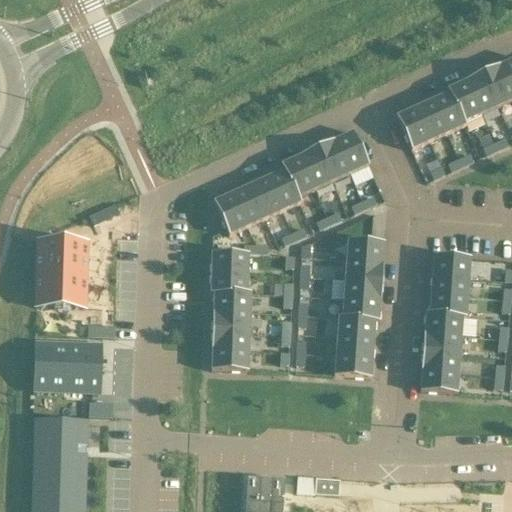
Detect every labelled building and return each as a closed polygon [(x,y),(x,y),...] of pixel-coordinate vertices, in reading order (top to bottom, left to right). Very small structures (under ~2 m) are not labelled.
[(511,62),(499,69),(511,96),(511,62)] [(511,104),(511,96),(499,69),(482,77),(497,111),(511,104)] [(497,111),(482,77),(464,85),(480,119),(497,111)] [(446,93),(448,96),(462,126),(463,126),(480,119),(464,85),(446,93)] [(448,96),(431,104),(446,138),(465,129),(463,126),(462,126),(448,96)] [(429,146),(446,138),(431,104),(414,112),(429,146)] [(429,146),(414,112),(395,120),(411,154),(429,146)] [(352,136),(333,144),(349,178),(354,189),(372,181),(367,170),(352,136)] [(504,142),(493,147),(496,155),(507,150),(504,142)] [(316,152),(331,186),(349,178),(333,144),(316,152)] [(485,160),(496,155),(493,147),(482,152),(485,160)] [(298,160),(314,194),(331,186),(316,152),(298,160)] [(469,158),(458,163),(461,171),(472,166),(469,158)] [(314,194),(298,160),(280,168),(282,174),(283,173),(297,202),(297,201),(314,194)] [(461,171),(458,163),(447,168),(450,175),(461,171)] [(440,171),(429,176),(433,183),(444,178),(440,171)] [(282,174),(266,181),(281,215),(300,207),(297,201),(297,202),(283,173),(282,174)] [(264,223),(281,215),(266,181),(248,189),(264,223)] [(248,189),(231,197),(246,231),(264,223),(248,189)] [(228,239),(246,231),(231,197),(213,205),(228,239)] [(372,200),(361,205),(365,213),(376,208),(372,200)] [(354,218),(365,213),(361,205),(350,210),(354,218)] [(337,216),(326,221),(330,229),(341,224),(337,216)] [(319,234),(330,229),(326,221),(315,226),(319,234)] [(302,232),(291,237),(295,245),(306,240),(302,232)] [(284,250),(295,245),(291,237),(281,242),(284,250)] [(37,243),(35,310),(84,312),(86,245),(37,243)] [(382,267),(383,247),(346,244),(345,264),(382,267)] [(243,249),(243,257),(255,258),(255,249),(243,249)] [(267,250),(255,249),(255,258),(267,258),(267,250)] [(309,250),(301,250),(300,262),(308,262),(309,250)] [(210,277),(247,278),(248,258),(210,257),(210,277)] [(431,280),(468,282),(469,262),(432,259),(432,260),(431,280)] [(293,260),(284,260),(284,272),(292,272),(293,260)] [(343,283),(381,286),(382,267),(345,264),(343,283)] [(300,269),(299,281),(307,281),(308,269),(300,269)] [(246,298),(246,296),(247,278),(210,277),(209,297),(212,297),(213,296),(246,298)] [(468,282),(431,280),(429,299),(466,302),(468,282)] [(299,281),(299,293),(307,293),(307,281),(299,281)] [(331,283),(329,302),(330,302),(379,305),(381,286),(343,283),(331,283)] [(283,287),(283,299),(291,299),(291,287),(283,287)] [(503,292),(502,304),(510,305),(511,293),(503,292)] [(213,296),(212,297),(212,316),(249,317),(250,297),(246,296),(246,298),(213,296)] [(290,311),(291,299),(283,299),(282,311),(290,311)] [(465,321),(466,302),(429,299),(428,317),(428,318),(462,320),(461,321),(465,321)] [(330,302),(328,320),(337,321),(337,320),(341,321),(341,322),(374,324),(374,325),(378,325),(379,305),(330,302)] [(510,305),(502,304),(501,316),(509,317),(510,305)] [(297,319),(306,319),(306,307),(298,307),(297,319)] [(211,335),(249,336),(249,317),(212,316),(211,335)] [(424,317),(423,337),(460,339),(461,321),(462,320),(428,318),(428,317),(424,317)] [(297,319),(297,331),(305,331),(306,319),(297,319)] [(336,341),(373,343),(374,325),(374,324),(341,322),(341,321),(337,320),(337,321),(336,341)] [(281,325),(281,337),(289,338),(290,326),(281,325)] [(87,340),(100,340),(101,330),(87,329),(87,340)] [(114,330),(101,330),(100,340),(114,341),(114,330)] [(499,330),(498,342),(506,343),(507,331),(499,330)] [(249,336),(211,335),(211,354),(248,355),(249,336)] [(288,350),(289,338),(281,337),(280,349),(288,350)] [(459,359),(460,339),(423,337),(422,356),(459,359)] [(373,343),(336,341),(334,360),(372,362),(373,343)] [(505,355),(506,343),(498,342),(497,354),(505,355)] [(296,346),(295,357),(304,358),(304,346),(296,346)] [(34,347),(32,394),(100,396),(101,349),(34,347)] [(210,374),(247,375),(248,355),(211,354),(210,374)] [(279,368),(287,369),(288,357),(280,356),(279,368)] [(459,359),(422,356),(420,375),(458,378),(459,359)] [(303,370),(304,358),(295,357),(295,369),(303,370)] [(370,383),(372,362),(334,360),(333,380),(370,383)] [(496,368),(494,380),(502,381),(504,369),(496,368)] [(456,398),(458,378),(420,375),(419,395),(456,398)] [(502,381),(494,380),(493,393),(501,393),(502,381)] [(88,420),(111,421),(112,407),(88,406),(88,420)] [(32,422),(29,511),(84,511),(87,457),(85,457),(85,449),(87,449),(88,424),(32,422)] [(280,511),(283,484),(246,481),(244,511),(280,511)] [(339,484),(315,482),(314,498),(338,499),(339,484)]
